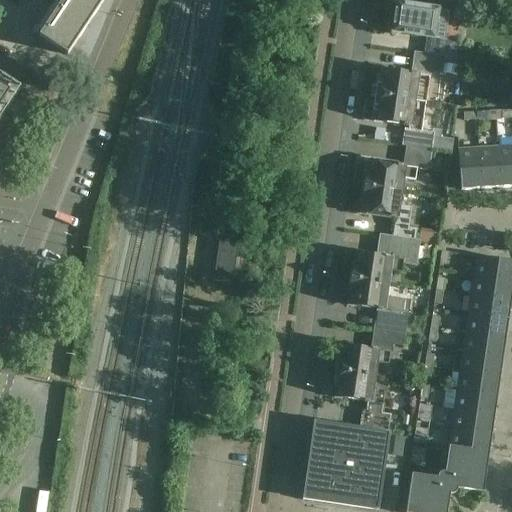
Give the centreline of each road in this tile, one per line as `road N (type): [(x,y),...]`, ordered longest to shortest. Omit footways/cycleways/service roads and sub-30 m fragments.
road 1 (residential): [(275,511),(349,0)]
road 2 (residential): [(0,387),(24,257),(128,0)]
